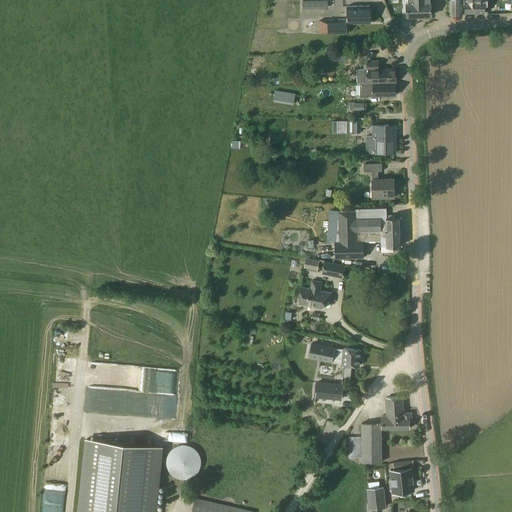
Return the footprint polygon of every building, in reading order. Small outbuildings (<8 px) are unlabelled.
[(328,0),(302,0),(302,9),(328,9),(328,0)] [(407,0),(408,3),(406,3),(406,16),(431,16),(431,3),(430,3),(430,0),(407,0)] [(449,0),(449,14),(462,15),(462,0),(449,0)] [(464,0),(464,12),(485,12),(485,0),(464,0)] [(370,24),(370,6),(347,7),(348,24),(370,24)] [(346,20),(328,20),(328,34),(328,35),(347,34),(346,24),(346,20)] [(331,61),(345,61),(345,53),(331,53),(331,61)] [(396,82),(396,70),(378,70),(378,62),(367,62),(367,64),(364,64),(364,69),(357,69),(357,83),(371,83),(396,82)] [(373,84),(360,84),(360,96),(389,95),(389,93),(396,93),(396,83),(395,83),(395,84),(373,84)] [(285,93),(283,101),(294,103),(295,94),(285,93)] [(360,120),(346,120),(346,133),(360,132),(360,120)] [(372,136),(366,136),(366,153),(375,153),(376,153),(395,153),(395,138),(389,138),(389,126),(373,126),(373,133),(375,133),(375,136),(372,136)] [(394,198),(394,179),(379,179),(378,171),(382,171),(382,163),(363,164),(364,172),(372,172),(372,198),(394,198)] [(400,246),(399,218),(387,219),(386,208),(355,209),(355,211),(338,212),(336,243),(336,258),(364,257),(363,242),(381,241),(381,247),(400,246)] [(304,267),(318,270),(319,260),(306,257),(304,267)] [(324,260),(322,273),(342,277),(345,265),(324,260)] [(322,308),(323,299),(331,301),(332,293),(320,290),(321,282),(312,280),(310,289),(301,287),(298,304),(322,308)] [(359,366),(360,350),(343,348),(343,349),(335,348),(312,343),(309,357),(342,363),(342,365),(359,366)] [(129,386),(129,369),(95,368),(94,385),(129,386)] [(343,385),(316,383),(315,397),(341,399),(343,385)] [(173,396),(88,389),(87,411),(172,418),(173,396)] [(382,423),(382,428),(410,428),(409,421),(412,421),(411,413),(403,413),(403,409),(402,397),(386,398),(387,416),(382,416),(382,423)] [(52,414),(50,422),(72,426),(73,418),(52,414)] [(361,461),(361,462),(382,462),(382,428),(382,423),(361,423),(361,436),(361,457),(361,461)] [(69,429),(51,428),(50,441),(68,442),(69,429)] [(154,511),(161,446),(87,439),(79,511),(154,511)] [(201,465),(201,463),(201,461),(201,460),(201,458),(200,457),(200,455),(199,453),(198,451),(197,450),(196,449),(194,448),(193,447),(191,446),(189,445),(187,444),(186,444),(184,444),(182,444),(181,444),(179,445),(178,445),(177,445),(175,446),(173,447),(172,449),(171,450),(170,450),(169,451),(168,453),(168,454),(167,456),(166,458),(166,460),(166,461),(166,463),(166,464),(166,466),(167,467),(167,468),(168,470),(169,472),(170,473),(171,474),(173,476),(174,476),(175,477),(177,478),(178,478),(180,479),(182,479),(184,479),(186,479),(187,479),(189,478),(191,478),(193,477),(195,475),(196,474),(197,473),(198,471),(199,470),(200,468),(200,467),(201,465)] [(64,499),(65,458),(46,457),(45,498),(64,499)] [(412,460),(393,462),(394,469),(413,467),(412,460)] [(391,471),(390,471),(391,486),(392,492),(396,492),(397,492),(412,490),(414,490),(413,488),(415,486),(414,480),(412,480),(412,475),(411,469),(391,471)] [(377,511),(377,508),(386,507),(384,486),(366,488),(368,502),(366,502),(367,511),(377,511)] [(191,511),(254,511),(195,498),(191,511)]
